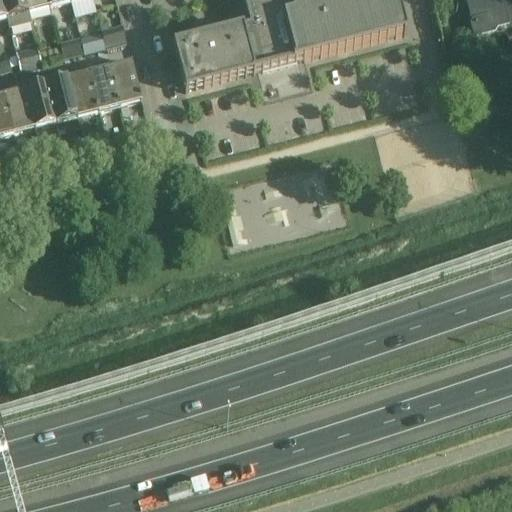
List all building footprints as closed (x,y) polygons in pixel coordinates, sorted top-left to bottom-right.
[(22,0),(0,0),(6,23),(8,32),(29,26),(27,17),(22,0)] [(44,0),(22,0),(27,17),(48,12),(44,0)] [(67,0),(44,0),(48,12),(69,7),(67,0)] [(185,96),(406,39),(395,0),(241,0),(249,30),(176,49),(173,49),(185,96)] [(511,5),(511,0),(464,0),(470,25),(469,28),(471,38),(475,40),(494,36),(497,32),(509,28),(505,16),(503,8),(511,5)] [(122,32),(101,37),(104,49),(105,51),(125,46),(122,32)] [(103,54),(100,41),(90,43),(94,57),(103,54)] [(82,60),(79,45),(60,50),(63,64),(82,60)] [(61,65),(58,50),(39,55),(43,69),(61,65)] [(40,70),(36,52),(16,57),(21,75),(40,70)] [(0,79),(11,77),(8,65),(0,66),(0,79)] [(101,74),(87,78),(97,117),(118,112),(108,73),(106,66),(99,68),(101,74)] [(117,70),(108,73),(118,112),(140,107),(129,67),(117,70)] [(58,85),(46,88),(56,128),(76,123),(66,83),(64,76),(56,78),(58,85)] [(87,78),(66,83),(76,123),(97,117),(87,78)] [(37,91),(24,94),(34,134),(56,128),(46,88),(44,81),(35,84),(37,91)] [(24,94),(3,99),(13,139),(34,134),(24,94)] [(3,99),(0,100),(0,142),(13,139),(3,99)] [(89,131),(81,133),(83,143),(91,141),(89,131)] [(102,131),(91,134),(94,144),(104,141),(102,131)] [(59,140),(48,142),(51,154),(62,151),(59,140)]
